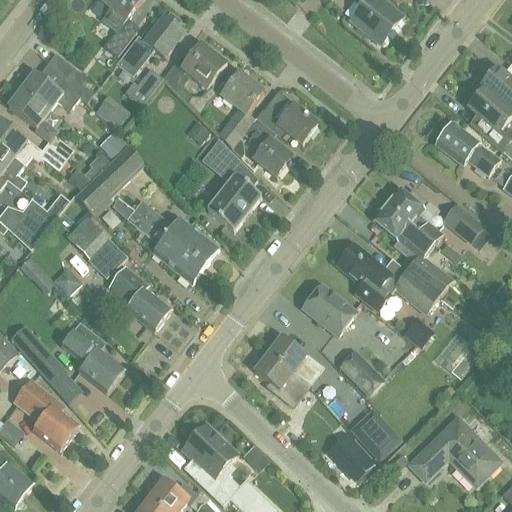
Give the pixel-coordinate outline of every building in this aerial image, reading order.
[(137,36),(134,34),(146,18),(137,11),(143,3),(138,0),(99,0),(98,3),(112,14),(104,25),(117,34),(104,51),(117,62),(137,36)] [(356,0),(364,6),(350,23),(382,48),(404,19),(379,0),(356,0)] [(164,20),(145,46),(138,41),(117,70),(134,82),(155,54),(166,63),(185,36),(177,30),(181,25),(171,18),(167,23),(164,20)] [(207,94),(227,67),(202,49),(186,70),(178,64),(164,83),(177,96),(189,80),(207,94)] [(65,83),(78,96),(88,82),(56,58),(48,68),(59,79),(64,84),(65,83)] [(511,115),(511,84),(498,72),(482,91),(485,93),(511,115)] [(142,110),(164,83),(151,73),(139,90),(134,86),(126,97),(142,110)] [(36,77),(23,94),(51,115),(58,106),(72,116),(82,101),(78,96),(65,83),(64,84),(59,79),(52,89),(36,77)] [(231,152),(240,141),(253,124),(246,118),(263,96),(239,77),(221,101),(238,114),(218,139),(231,152)] [(511,115),(485,93),(470,111),(479,119),(471,128),(502,155),(511,144),(511,135),(506,130),(511,122),(511,115)] [(23,94),(9,112),(37,133),(42,137),(41,139),(50,146),(47,149),(67,164),(75,154),(56,139),(58,136),(49,130),(43,125),(51,115),(23,94)] [(303,148),(319,128),(294,109),(280,129),(261,115),(255,123),(288,147),(293,140),(303,148)] [(1,123),(0,124),(0,149),(26,169),(32,161),(39,166),(44,165),(45,163),(40,159),(43,155),(36,149),(1,123)] [(489,180),(501,164),(480,149),(481,147),(454,127),(437,150),(464,170),(468,165),(478,172),(476,175),(484,180),(486,178),(489,180)] [(277,182),(293,161),(270,143),(270,144),(257,134),(249,145),(261,155),(254,164),(277,182)] [(236,183),(209,216),(208,217),(234,237),(262,202),(251,193),(258,184),(219,146),(229,156),(218,169),(236,183)] [(0,149),(0,177),(9,185),(22,195),(29,187),(19,179),(26,169),(0,149)] [(43,155),(40,159),(45,163),(60,175),(67,164),(47,149),(43,155)] [(139,160),(131,152),(128,149),(106,171),(118,183),(113,187),(116,190),(111,195),(114,198),(133,179),(126,172),(139,160)] [(93,184),(102,175),(96,168),(85,178),(93,184)] [(102,175),(93,184),(76,201),(93,218),(109,202),(114,198),(111,195),(116,190),(113,187),(118,183),(106,171),(102,175)] [(0,194),(1,195),(9,185),(0,177),(0,194)] [(390,202),(386,208),(435,248),(443,239),(427,226),(426,226),(418,219),(428,206),(412,193),(407,200),(400,194),(393,202),(390,202)] [(146,208),(139,217),(206,270),(220,253),(182,222),(176,229),(152,211),(151,212),(146,208)] [(435,248),(386,208),(380,215),(381,217),(374,226),(406,252),(407,251),(422,263),(435,248)] [(491,240),(483,233),(486,230),(458,208),(443,226),(471,249),(472,248),(480,254),(491,240)] [(206,270),(139,217),(134,214),(128,222),(137,230),(137,231),(160,249),(154,257),(192,288),(206,270)] [(22,227),(41,243),(49,233),(30,217),(22,227)] [(110,244),(97,231),(87,222),(69,241),(78,250),(91,263),(88,265),(107,284),(129,262),(110,244)] [(41,243),(22,227),(14,237),(33,253),(41,243)] [(338,270),(369,295),(361,304),(378,318),(394,298),(390,295),(398,284),(355,249),(338,270)] [(417,266),(409,276),(440,300),(453,284),(434,270),(429,275),(417,266)] [(132,309),(127,315),(155,337),(173,314),(146,293),(148,290),(125,272),(110,291),(132,309)] [(440,300),(409,276),(396,292),(427,317),(440,300)] [(357,317),(323,289),(304,313),(339,340),(357,317)] [(87,369),(80,377),(107,398),(126,374),(101,354),(105,348),(81,329),(64,351),(87,369)] [(52,390),(69,376),(26,330),(11,344),(52,390)] [(18,357),(0,338),(0,373),(0,374),(18,357)] [(283,340),(269,358),(310,390),(310,389),(319,378),(316,376),(321,369),(308,359),(283,340)] [(384,385),(356,356),(342,371),(370,399),(384,385)] [(269,358),(255,376),(280,395),(277,398),(294,411),(310,390),(269,358)] [(48,432),(61,416),(65,411),(33,385),(15,406),(40,426),(48,432)] [(374,415),(353,435),(380,464),(401,445),(374,415)] [(48,432),(40,426),(33,434),(60,456),(80,431),(61,416),(48,432)] [(477,491),(502,466),(458,422),(411,469),(427,485),(450,463),(477,491)] [(195,443),(185,453),(204,471),(194,482),(223,510),(230,503),(238,511),(275,511),(247,484),(240,491),(229,480),(235,473),(230,467),(237,459),(207,430),(204,433),(201,431),(197,432),(194,435),(193,439),(195,443)] [(357,486),(375,470),(348,441),(330,457),(357,486)] [(0,501),(13,511),(17,511),(35,489),(9,469),(12,465),(0,455),(0,501)] [(149,503),(160,511),(182,511),(187,506),(191,508),(198,499),(185,488),(179,495),(164,483),(149,503)] [(511,511),(511,488),(501,500),(511,511)] [(160,511),(149,503),(141,511),(160,511)]
